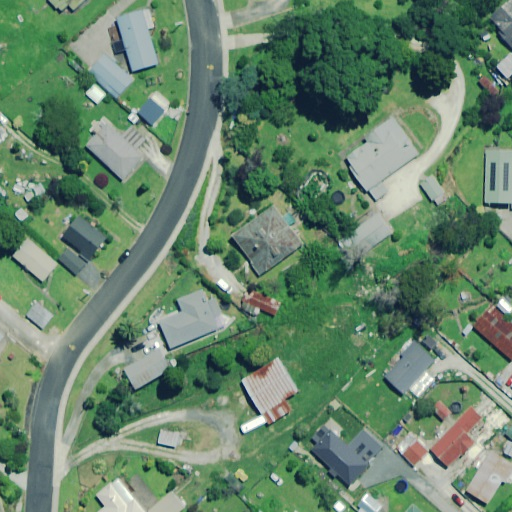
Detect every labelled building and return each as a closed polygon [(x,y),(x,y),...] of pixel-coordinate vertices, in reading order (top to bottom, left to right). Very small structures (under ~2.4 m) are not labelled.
[(46,0),(56,12),(59,9),(62,12),(69,6),(76,14),(91,2),(89,0),(46,0)] [(511,0),(491,18),(501,30),(498,33),(511,49),(511,0)] [(124,39),(113,42),(116,54),(127,51),(133,72),(159,64),(150,30),(156,28),(151,10),(118,19),(124,39)] [(134,81),(106,55),(89,73),(117,100),(134,81)] [(72,58),(67,64),(80,76),(85,71),(72,58)] [(502,91),(488,74),(479,81),(493,98),(502,91)] [(106,96),(95,85),(87,94),(98,105),(106,96)] [(132,111),(126,118),(134,126),(141,119),(132,111)] [(149,114),(143,122),(155,132),(161,124),(149,114)] [(353,165),(349,169),(366,194),(369,191),(376,201),(390,192),(384,183),(421,156),(395,118),(366,139),(369,143),(348,158),(353,165)] [(138,151),(148,141),(142,135),(148,129),(139,121),(123,138),(108,124),(87,146),(123,181),(146,158),(138,151)] [(511,151),(487,151),(486,203),(511,204),(511,210),(511,209),(511,151)] [(437,207),(447,199),(444,195),(447,193),(434,176),(421,185),(437,207)] [(262,277),(305,248),(293,230),(302,225),(292,210),(284,216),(277,206),(233,236),(262,277)] [(380,212),(345,236),(361,258),(396,234),(380,212)] [(82,213),(62,238),(81,253),(79,255),(90,263),(111,236),(82,213)] [(58,265),(29,240),(14,257),(43,282),(58,265)] [(87,265),(69,249),(59,260),(78,276),(87,265)] [(241,303),(244,304),(241,310),(259,317),(262,310),(277,317),(282,304),(250,290),(247,288),(241,303)] [(204,302),(200,293),(179,301),(184,313),(161,322),(172,349),(230,326),(218,297),(204,302)] [(55,316),(38,302),(26,316),(43,330),(55,316)] [(511,323),(493,306),(474,327),(511,360),(511,323)] [(439,358),(418,338),(402,356),(404,358),(385,379),(414,405),(436,382),(426,372),(439,358)] [(171,371),(160,351),(125,371),(136,390),(171,371)] [(242,382),(259,409),(248,415),(255,426),(266,420),(269,426),(300,406),(294,396),(299,393),(277,359),(242,382)] [(452,413),(441,402),(432,410),(444,422),(452,413)] [(511,420),(511,416),(499,405),(485,420),(494,429),(481,444),(470,434),(483,419),(470,407),(430,450),(449,468),(464,452),(474,461),(511,420)] [(511,428),(507,435),(510,438),(503,454),(511,457),(511,428)] [(180,434),(161,431),(159,444),(178,447),(180,434)] [(430,451),(411,433),(397,449),(415,467),(430,451)] [(465,492),(487,505),(502,481),(506,484),(511,474),(511,466),(490,452),(465,492)] [(236,492),(248,480),(241,473),(235,479),(230,474),(224,480),(236,492)] [(145,511),(118,478),(97,496),(106,507),(100,511),(145,511)] [(180,511),(185,508),(172,493),(149,511),(180,511)] [(368,496),(358,507),(362,510),(359,511),(377,511),(381,507),(368,496)]
